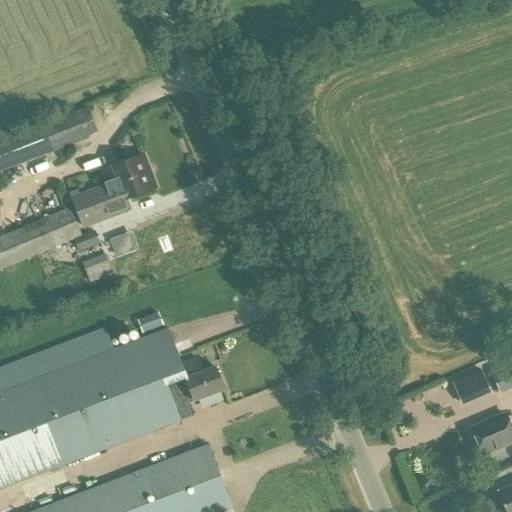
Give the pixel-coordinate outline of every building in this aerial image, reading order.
[(86,107),(0,140),(0,169),(50,150),(53,159),(62,156),(60,151),(87,140),(86,137),(96,133),(86,107)] [(157,188),(144,155),(112,168),(114,174),(108,177),(110,182),(105,184),(105,186),(109,197),(122,192),(124,200),(125,199),(126,200),(157,188)] [(130,210),(126,200),(125,199),(124,200),(122,192),(109,197),(105,186),(79,196),(77,191),(69,194),(82,228),(130,210)] [(68,209),(0,238),(0,271),(80,237),(68,209)] [(95,234),(75,242),(79,253),(99,246),(95,234)] [(104,257),(83,265),(90,284),(111,276),(104,257)] [(142,333),(162,325),(157,312),(137,320),(142,333)] [(0,394),(112,350),(104,327),(0,368),(0,394)] [(184,378),(110,406),(124,443),(191,417),(183,397),(189,395),(192,402),(223,391),(214,367),(201,372),(196,359),(179,365),(184,378)] [(488,387),(481,371),(472,375),(479,391),(488,387)] [(511,434),(503,414),(470,428),(482,456),(511,442),(511,434)] [(209,447),(39,511),(226,511),(233,510),(209,447)] [(20,488),(35,483),(31,472),(16,477),(20,488)] [(511,511),(511,486),(497,493),(505,511),(511,511)]
